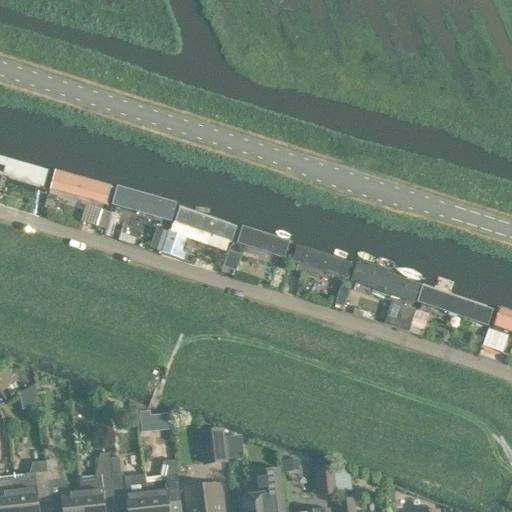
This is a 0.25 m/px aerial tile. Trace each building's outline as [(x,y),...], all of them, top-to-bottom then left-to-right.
[(0,170),(44,183),(48,169),(0,154),(0,170)] [(51,191),(107,207),(111,190),(56,175),(51,191)] [(0,202),(32,213),(35,204),(39,189),(28,186),(23,200),(2,193),(0,200),(0,202)] [(113,208),(171,224),(176,206),(118,190),(113,208)] [(182,204),(177,222),(191,226),(231,238),(236,220),(197,208),(182,204)] [(103,211),(98,226),(106,229),(111,213),(103,211)] [(238,240),(285,256),(290,240),(244,224),(238,240)] [(157,229),(152,248),(161,251),(167,232),(157,229)] [(183,259),(185,253),(183,252),(188,237),(170,231),(162,252),(183,259)] [(135,238),(121,233),(119,240),(133,244),(135,238)] [(352,263),(298,245),(293,260),(347,278),(352,263)] [(243,255),(231,251),(227,267),(238,270),(243,255)] [(351,279),(415,302),(421,285),(357,262),(351,279)] [(335,304),(343,307),(348,289),(340,286),(335,304)] [(420,303),(489,326),(494,311),(425,288),(420,303)] [(409,326),(415,309),(401,305),(396,321),(409,326)] [(511,313),(500,309),(495,324),(511,330),(511,313)] [(423,329),(428,314),(417,311),(412,325),(423,329)] [(36,386),(20,394),(26,406),(41,398),(36,386)] [(117,403),(106,405),(108,417),(119,415),(117,403)] [(149,416),(149,411),(139,412),(142,432),(168,429),(166,414),(149,416)] [(205,464),(224,461),(221,431),(202,434),(205,464)] [(238,436),(226,437),(228,459),(241,458),(238,436)] [(97,475),(80,477),(81,491),(82,497),(83,511),(105,511),(104,500),(114,499),(114,497),(112,482),(111,474),(109,452),(101,453),(97,475)] [(318,469),(331,468),(331,464),(330,463),(330,462),(317,458),(317,459),(317,460),(318,469)] [(56,459),(45,461),(50,497),(51,507),(62,505),(62,511),(83,511),(82,497),(81,491),(69,492),(64,479),(56,459)] [(161,476),(145,479),(146,491),(147,497),(148,511),(180,511),(179,499),(176,474),(175,460),(164,461),(161,476)] [(297,460),(281,462),(282,472),(298,470),(297,460)] [(29,476),(13,478),(15,497),(17,511),(37,511),(36,499),(50,497),(45,461),(33,463),(29,476)] [(331,468),(318,469),(321,495),(335,494),(332,467),(331,468)] [(240,511),(285,511),(280,470),(256,473),(258,494),(239,497),(240,511)] [(123,473),(111,474),(112,482),(114,497),(114,499),(115,506),(127,505),(127,511),(148,511),(147,497),(146,491),(145,479),(144,474),(124,477),(123,473)] [(0,511),(17,511),(15,497),(13,478),(1,479),(0,477),(0,511)] [(189,511),(222,511),(219,486),(186,490),(189,511)] [(354,511),(353,499),(338,501),(339,511),(354,511)]
